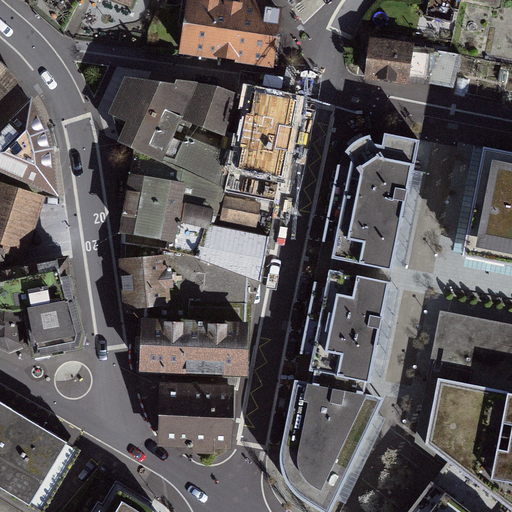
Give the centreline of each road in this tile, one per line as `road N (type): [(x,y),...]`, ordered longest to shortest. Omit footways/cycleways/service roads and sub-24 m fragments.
road 1 (residential): [(323,87),(234,511)]
road 2 (residential): [(116,368),(81,126),(62,86),(0,25)]
road 3 (residential): [(323,87),(511,121)]
road 4 (residential): [(233,511),(129,439)]
